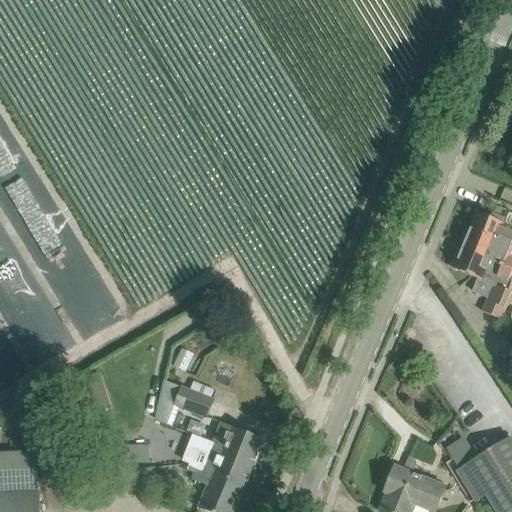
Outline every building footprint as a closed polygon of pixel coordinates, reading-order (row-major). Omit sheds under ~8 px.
[(476,213),(469,230),(511,246),(511,226),(505,224),(507,220),(503,218),(493,214),(492,214),(490,219),(476,213)] [(511,246),(469,230),(462,249),(511,269),(511,246)] [(478,280),(473,292),(488,299),(482,313),(501,321),(511,296),(511,269),(462,249),(453,270),(478,280)] [(172,427),(180,408),(206,418),(213,401),(210,400),(214,390),(194,382),(189,392),(181,389),(164,381),(154,419),(172,427)] [(221,424),(213,444),(228,450),(226,454),(253,465),(263,440),(221,424)] [(192,436),(182,462),(190,465),(244,486),(253,465),(226,454),(228,450),(213,444),(192,436)] [(456,472),(475,503),(485,496),(495,511),(511,511),(511,440),(510,438),(456,472)] [(147,445),(107,447),(108,465),(150,464),(147,445)] [(0,453),(0,511),(40,511),(38,451),(0,453)] [(434,460),(422,455),(419,462),(429,466),(432,464),(434,460)] [(205,511),(233,511),(244,486),(190,465),(187,472),(194,475),(192,482),(209,489),(201,510),(205,511)] [(102,495),(155,491),(153,467),(101,470),(102,495)] [(434,511),(444,487),(394,468),(384,493),(386,494),(379,511),(411,511),(414,505),(431,511),(434,511)]
